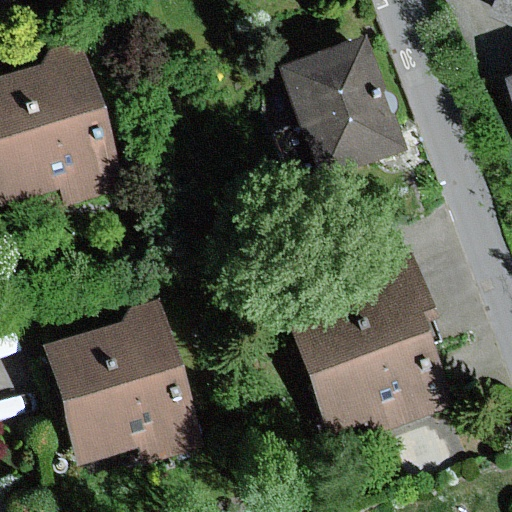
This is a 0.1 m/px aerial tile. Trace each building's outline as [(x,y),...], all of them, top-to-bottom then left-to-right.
[(511,24),(511,0),(495,0),(489,14),(511,24)] [(40,67),(0,78),(0,210),(52,195),(57,213),(121,194),(77,43),(43,53),(40,67)] [(360,44),(271,75),(289,127),(267,135),(286,190),(312,181),(314,187),(400,157),(387,120),(389,116),(390,112),(390,107),(388,103),(384,101),(380,100),(360,44)] [(283,210),(239,222),(250,262),(294,249),(283,210)] [(349,292),(277,317),(320,441),(364,426),(368,439),(447,412),(425,349),(440,344),(411,259),(345,282),(349,292)] [(116,329),(36,354),(75,473),(138,452),(154,467),(201,455),(156,306),(127,315),(116,329)]
